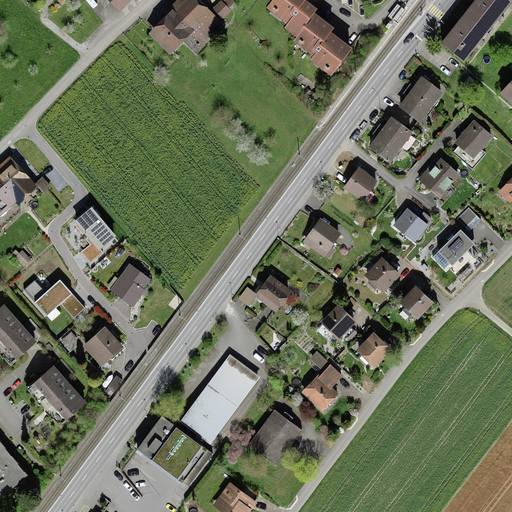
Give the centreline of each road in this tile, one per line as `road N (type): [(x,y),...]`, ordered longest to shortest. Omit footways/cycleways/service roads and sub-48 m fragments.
road 1 (secondary): [(65,511),(445,0)]
road 2 (residential): [(294,511),(402,371),(511,248)]
road 3 (residential): [(0,159),(157,0)]
